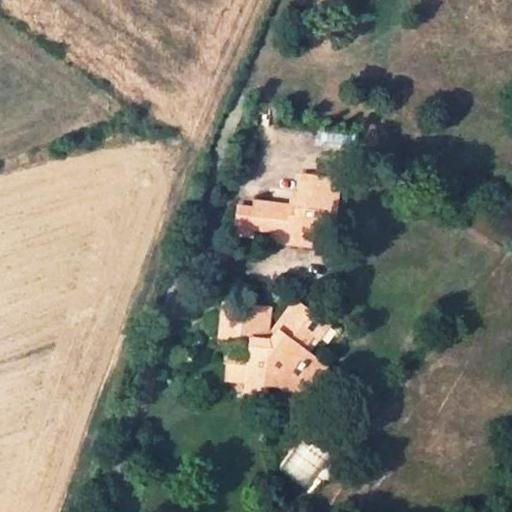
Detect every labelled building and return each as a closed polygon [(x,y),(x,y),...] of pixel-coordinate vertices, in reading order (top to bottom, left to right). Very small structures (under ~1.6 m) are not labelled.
[(274,214),(275,204),(255,201),(251,228),(272,230),(274,214)] [(303,207),(275,204),(274,214),(302,218),(303,207)] [(323,210),(303,207),(302,218),(300,234),(320,236),(323,210)] [(300,234),(302,218),(274,214),(272,230),(271,241),(299,244),(300,234)] [(318,246),(320,236),(300,234),(299,244),(318,246)] [(308,390),(327,366),(302,349),(314,333),(302,325),(310,313),(295,301),(272,331),(277,334),(272,341),(259,340),(262,308),(223,305),(220,336),(251,339),(249,354),(237,354),(236,362),(226,361),(224,379),(246,381),(245,392),(265,394),(266,387),(280,388),(308,390)] [(277,334),(272,331),(268,330),(270,309),(262,308),(259,340),(272,341),(277,334)] [(322,322),(310,313),(302,325),(314,333),(322,322)] [(267,398),(278,398),(280,388),(266,387),(265,394),(267,394),(267,398)]
